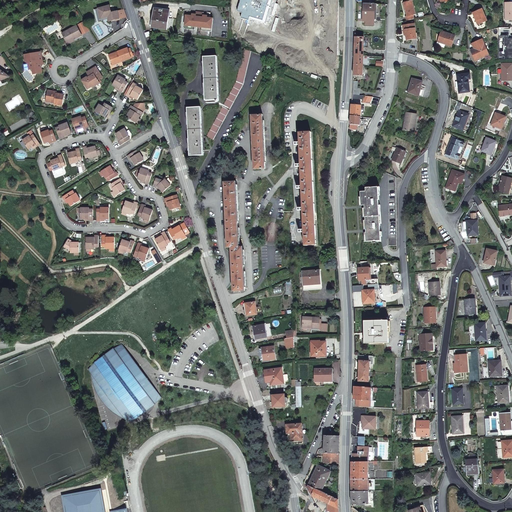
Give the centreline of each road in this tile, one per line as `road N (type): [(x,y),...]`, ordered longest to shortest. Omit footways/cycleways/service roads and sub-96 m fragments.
road 1 (residential): [(292,486),(168,127)]
road 2 (residential): [(114,155),(136,190),(159,199),(163,224),(141,233),(61,218),(41,154),(84,135),(103,139)]
road 3 (track): [(204,242),(81,326),(0,357)]
road 4 (secondary): [(340,158),(346,392)]
road 5 (residential): [(466,257),(453,282),(440,364),(440,431),(451,474)]
road 6 (residential): [(408,304),(401,207),(406,177),(431,154)]
road 7 (secondary): [(349,0),(340,158)]
road 8 (track): [(128,291),(107,266),(41,274),(20,313)]
road 9 (residential): [(390,57),(426,67),(443,86),(431,154)]
road 10 (residential): [(340,158),(364,147),(388,87),(390,57)]
road 11 (secondary): [(346,392),(347,511)]
